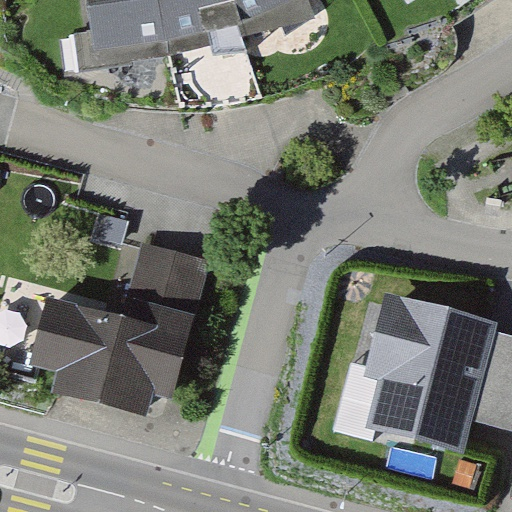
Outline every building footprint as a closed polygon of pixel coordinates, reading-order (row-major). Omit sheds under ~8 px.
[(159,0),(88,0),(96,53),(167,42),(159,0)] [(232,0),(159,0),(167,42),(241,24),(232,0)] [(232,0),(241,24),(297,0),(232,0)] [(212,263),(144,245),(129,298),(195,316),(198,316),(212,263)] [(498,333),(500,324),(388,294),(365,378),(379,382),(367,428),(465,454),(474,422),(498,333)] [(59,373),(53,393),(147,418),(153,395),(173,400),(195,316),(129,298),(124,319),(49,299),(31,365),(59,373)] [(511,432),(511,337),(498,333),(474,422),(511,432)]
